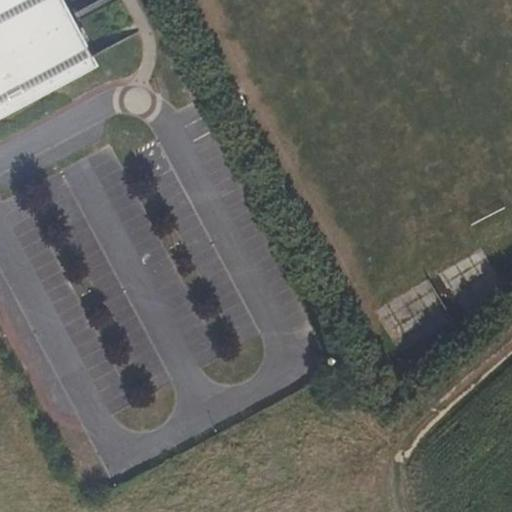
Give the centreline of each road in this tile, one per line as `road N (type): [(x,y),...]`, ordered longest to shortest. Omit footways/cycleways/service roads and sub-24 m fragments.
road 1 (unknown): [(54,125),(209,413)]
road 2 (track): [(511,352),(402,448),(397,487),(406,511)]
